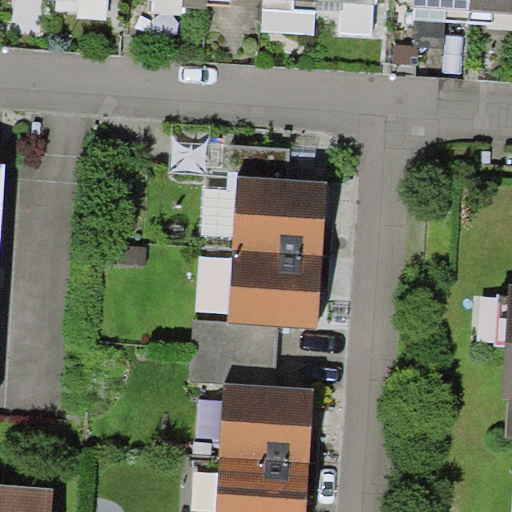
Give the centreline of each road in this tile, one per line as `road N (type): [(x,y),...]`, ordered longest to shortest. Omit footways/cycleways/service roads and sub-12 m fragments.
road 1 (residential): [(365,511),(391,106)]
road 2 (residential): [(0,73),(391,106)]
road 3 (residential): [(391,106),(511,113)]
